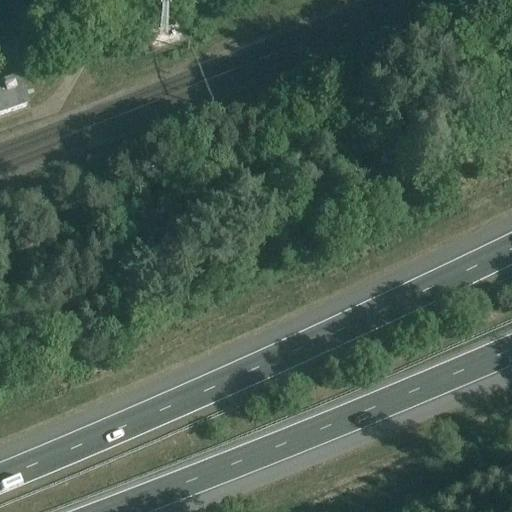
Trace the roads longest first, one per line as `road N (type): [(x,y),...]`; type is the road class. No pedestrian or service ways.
road 1 (motorway): [(511,242),(0,477)]
road 2 (motorway): [(109,511),(511,351)]
road 3 (unclassified): [(0,53),(138,0)]
